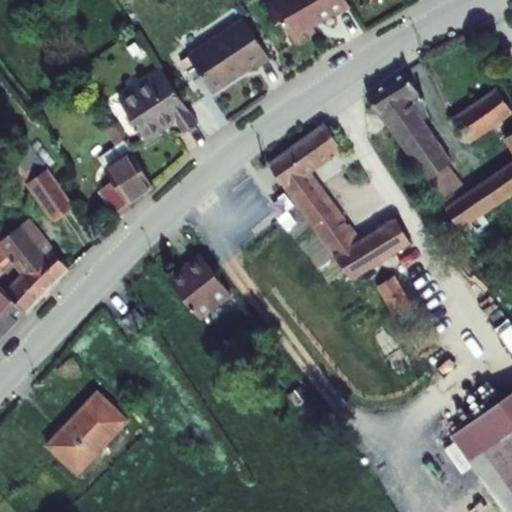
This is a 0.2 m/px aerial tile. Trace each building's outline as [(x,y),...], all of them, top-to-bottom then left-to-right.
[(346,5),(355,0),(279,0),(287,13),(292,10),(305,34),(326,22),(323,16),(345,4),(346,5)] [(256,13),(202,49),(225,85),(265,60),(267,62),(282,52),(256,13)] [(417,62),(378,86),(390,106),(393,103),(445,181),(448,193),(472,176),(466,166),(464,168),(428,111),(436,105),(431,84),(417,62)] [(148,82),(145,84),(171,125),(187,112),(198,127),(211,118),(173,64),(148,82)] [(511,109),(511,88),(507,81),(462,111),(476,134),(511,109)] [(143,86),(132,94),(159,133),(171,125),(145,84),(143,86)] [(349,139),(334,115),(283,157),(359,272),(420,232),(406,209),(372,233),(319,160),(349,139)] [(511,128),(510,130),(511,133),(511,157),(448,201),(462,220),(511,187),(511,128)] [(143,146),(134,131),(113,144),(108,148),(118,163),(126,176),(139,196),(163,180),(143,146)] [(53,153),(34,167),(66,213),(83,202),(85,201),(68,176),(67,173),(65,171),(53,153)] [(142,203),(139,196),(126,176),(112,184),(129,212),(142,203)] [(0,214),(0,230),(13,232),(0,214)] [(0,252),(17,241),(33,261),(27,265),(33,272),(19,284),(39,304),(76,264),(75,262),(39,214),(13,232),(0,230),(0,252)] [(239,280),(205,245),(194,255),(197,258),(180,273),(209,307),(239,280)] [(0,336),(4,340),(39,304),(19,284),(10,274),(0,262),(0,336)] [(422,288),(405,266),(388,278),(407,304),(424,292),(422,288)] [(140,299),(132,306),(141,315),(149,307),(140,299)] [(511,318),(501,326),(511,340),(511,318)] [(133,410),(103,380),(53,436),(82,463),(111,432),(118,439),(128,428),(122,422),(133,410)] [(511,387),(460,422),(511,498),(511,387)]
